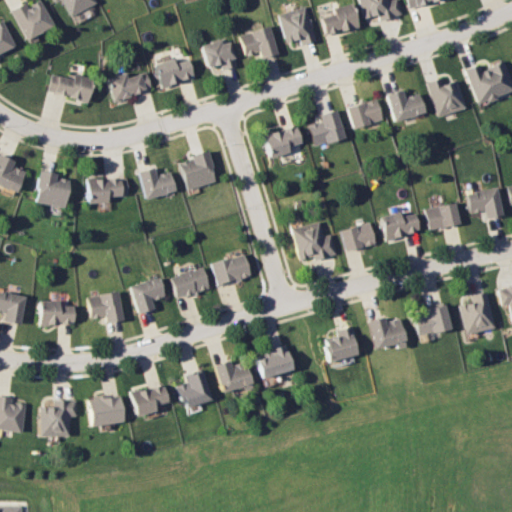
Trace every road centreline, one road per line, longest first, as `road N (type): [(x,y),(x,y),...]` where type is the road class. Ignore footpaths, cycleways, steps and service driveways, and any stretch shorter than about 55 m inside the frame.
road 1 (residential): [(0,115),(40,135),(96,147),(511,10)]
road 2 (residential): [(511,248),(99,359),(0,354)]
road 3 (residential): [(224,106),(282,307)]
